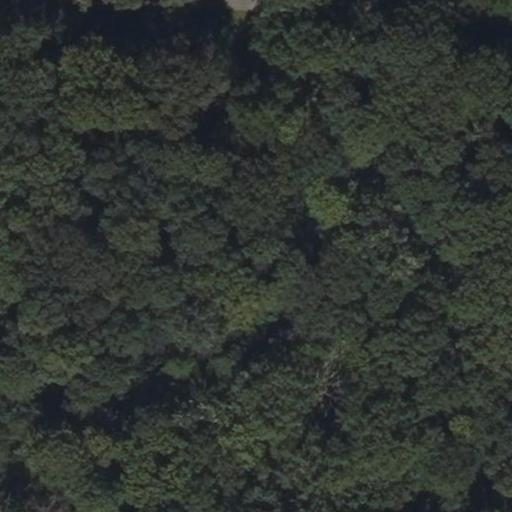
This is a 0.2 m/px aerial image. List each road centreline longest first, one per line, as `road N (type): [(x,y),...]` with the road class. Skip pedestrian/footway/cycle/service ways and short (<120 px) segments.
road 1 (track): [(511,379),(225,0)]
road 2 (unclassified): [(289,0),(511,12)]
